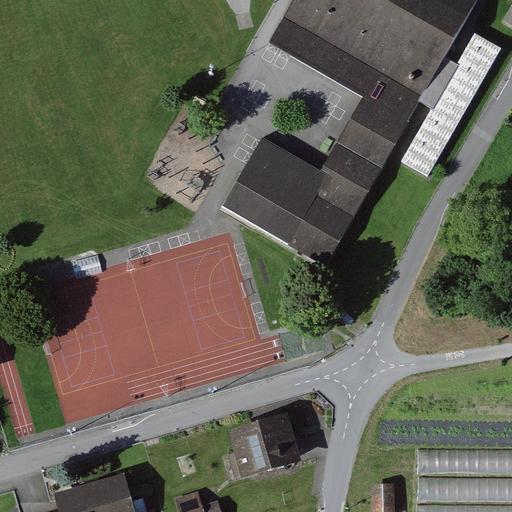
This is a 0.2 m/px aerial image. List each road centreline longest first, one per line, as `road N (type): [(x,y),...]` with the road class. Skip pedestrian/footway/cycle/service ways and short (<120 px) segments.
road 1 (unclassified): [(366,368),(0,470)]
road 2 (unclassified): [(366,368),(438,208),(511,82)]
road 3 (unclassified): [(331,511),(366,368)]
road 4 (unclassified): [(498,354),(366,368)]
